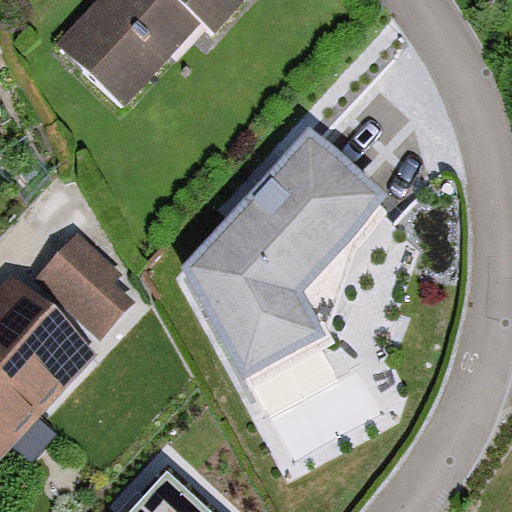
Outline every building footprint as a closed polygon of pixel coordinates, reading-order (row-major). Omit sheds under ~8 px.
[(103,0),(54,52),(118,113),(198,29),(207,37),(241,0),(103,0)] [(296,145),(171,282),(226,392),(311,349),(289,305),(372,214),(296,145)] [(69,248),(33,286),(99,348),(135,310),(69,248)] [(5,293),(0,298),(0,417),(24,438),(88,365),(5,293)] [(0,417),(0,466),(24,438),(0,417)] [(145,511),(197,511),(169,486),(145,511)]
